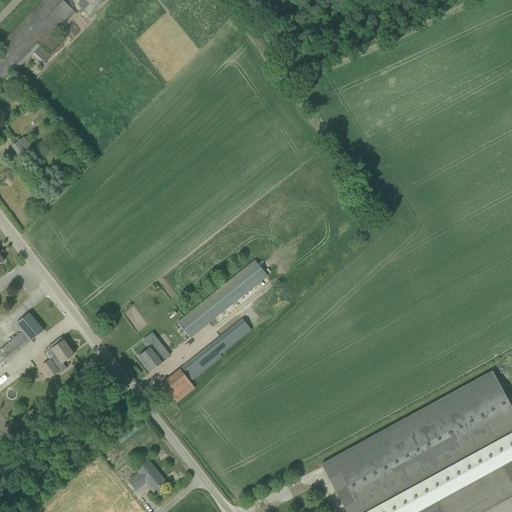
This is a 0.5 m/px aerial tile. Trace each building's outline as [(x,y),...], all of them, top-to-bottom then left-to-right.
[(73,10),(62,0),(44,0),(0,46),(0,78),(4,83),(56,28),(59,31),(76,14),(73,10)] [(83,0),(81,2),(78,5),(89,17),(105,0),(83,0)] [(12,148),(21,159),(32,151),(24,139),(12,148)] [(255,261),(179,323),(191,338),(207,324),(211,329),(271,281),(255,261)] [(135,308),(124,313),(129,323),(140,318),(135,308)] [(22,331),(31,342),(44,331),(29,313),(16,324),(22,331)] [(138,357),(150,373),(164,362),(162,360),(191,338),(179,323),(176,320),(151,340),(149,337),(143,341),(149,349),(138,357)] [(220,355),(251,330),(243,320),(180,370),(190,382),(221,357),(220,355)] [(74,355),(64,341),(61,338),(48,348),(55,357),(50,361),(42,367),(51,378),(58,372),(59,374),(67,369),(63,363),(74,355)] [(180,370),(160,385),(175,404),(195,389),(190,382),(180,370)] [(511,511),(511,407),(492,372),(321,465),(333,486),(332,486),(346,511),(511,511)] [(136,470),(137,470),(139,473),(129,481),(136,491),(146,483),(154,492),(166,483),(148,461),(136,470)]
